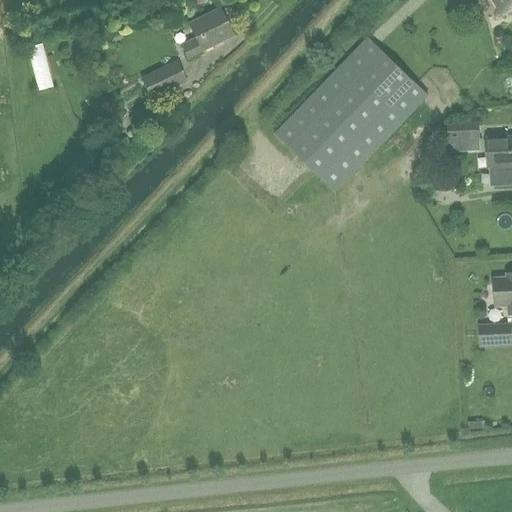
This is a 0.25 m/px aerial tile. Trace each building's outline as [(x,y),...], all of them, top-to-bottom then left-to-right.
[(511,0),(494,0),(502,14),(511,8),(511,0)] [(196,39),(226,25),(218,9),(188,23),(196,39)] [(109,44),(116,32),(106,26),(99,38),(109,44)] [(274,136),(335,194),(430,96),(369,38),(274,136)] [(149,99),(185,82),(175,61),(139,78),(149,99)] [(447,141),(480,139),(479,121),(443,123),(444,139),(447,139),(447,141)] [(490,170),(511,169),(511,138),(488,140),(490,170)] [(94,139),(62,173),(82,192),(114,158),(94,139)] [(443,168),(429,179),(444,196),(457,184),(443,168)] [(509,316),(511,316),(511,275),(507,276),(507,280),(495,281),(496,309),(509,308),(509,316)] [(480,349),(511,347),(511,325),(479,326),(480,349)]
